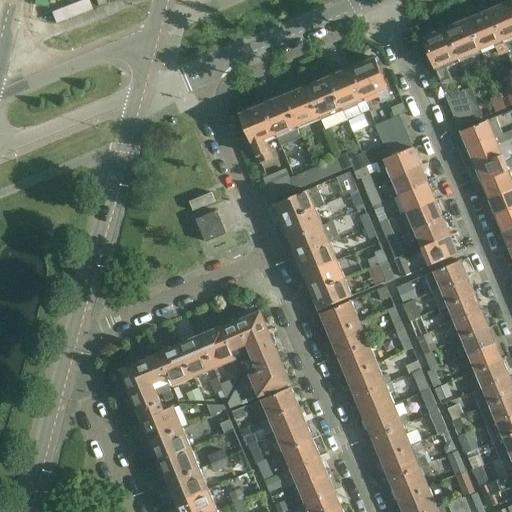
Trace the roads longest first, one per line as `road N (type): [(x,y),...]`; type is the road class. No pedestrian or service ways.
road 1 (residential): [(511,322),(376,0)]
road 2 (residential): [(268,257),(374,511)]
road 3 (tertiary): [(69,341),(131,97)]
road 4 (residential): [(69,341),(268,257)]
road 5 (residential): [(195,74),(268,257)]
road 6 (residential): [(195,74),(376,0)]
road 7 (residential): [(138,511),(69,341)]
road 8 (tertiary): [(24,511),(69,341)]
road 9 (unclassified): [(148,31),(0,95)]
road 10 (unclassified): [(0,152),(131,97)]
